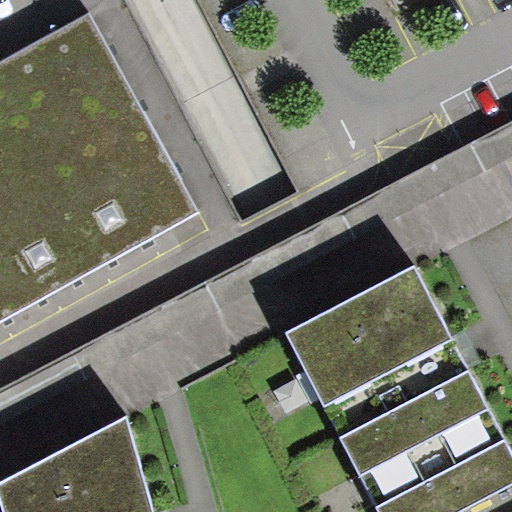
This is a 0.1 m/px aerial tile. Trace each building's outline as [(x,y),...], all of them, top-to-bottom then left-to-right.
[(78,10),(0,53),(0,314),(189,209),(78,10)] [(0,412),(511,141),(511,111),(0,378),(0,412)] [(271,338),(365,506),(487,439),(394,271),(271,338)] [(0,462),(0,511),(130,511),(100,409),(0,462)] [(365,506),(367,511),(511,511),(511,483),(487,439),(365,506)]
